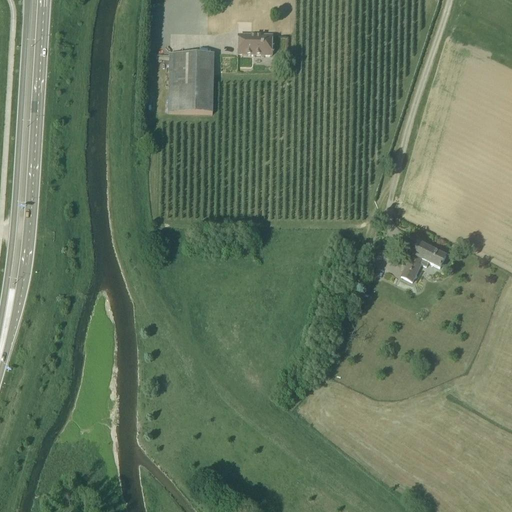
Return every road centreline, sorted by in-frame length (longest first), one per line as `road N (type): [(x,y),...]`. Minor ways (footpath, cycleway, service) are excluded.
road 1 (primary): [(9,314),(20,282),(40,0)]
road 2 (primary): [(27,0),(9,314)]
road 3 (unclassified): [(390,207),(447,0)]
